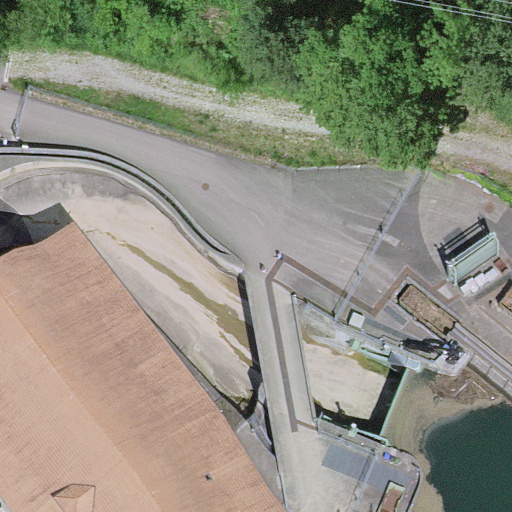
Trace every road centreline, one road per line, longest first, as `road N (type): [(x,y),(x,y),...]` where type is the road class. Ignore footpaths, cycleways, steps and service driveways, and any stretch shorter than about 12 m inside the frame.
road 1 (track): [(0,63),(48,64),(273,115),(404,127),(511,153)]
road 2 (unclassified): [(381,237),(101,135),(0,111)]
road 3 (track): [(511,126),(457,81),(289,0)]
